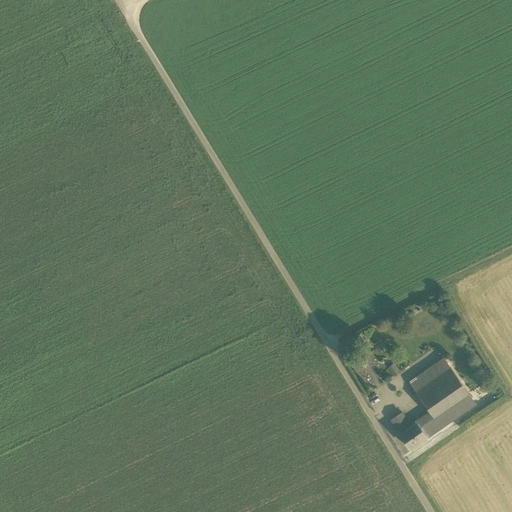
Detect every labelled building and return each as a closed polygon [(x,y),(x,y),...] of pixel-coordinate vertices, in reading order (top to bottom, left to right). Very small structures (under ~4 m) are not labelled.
[(410,383),(416,392),(451,368),(444,358),(410,383)] [(456,375),(451,368),(416,392),(431,413),(434,417),(460,399),(448,381),(456,375)] [(469,393),(456,375),(448,381),(460,399),(469,393)] [(476,404),(469,393),(460,399),(434,417),(431,413),(421,420),(420,418),(413,424),(414,425),(416,424),(426,440),(476,404)] [(393,419),(401,433),(411,427),(403,413),(393,419)] [(400,434),(411,450),(427,440),(426,440),(416,424),(414,425),(411,427),(401,433),(400,434)]
